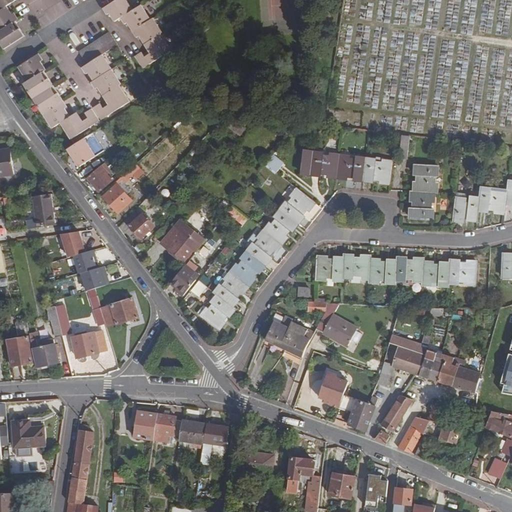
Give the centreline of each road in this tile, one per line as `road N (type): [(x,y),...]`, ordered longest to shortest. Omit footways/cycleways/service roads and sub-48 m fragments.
road 1 (tertiary): [(511,504),(226,392)]
road 2 (tertiary): [(167,316),(15,112)]
road 3 (residential): [(216,375),(242,347),(267,291),(318,231)]
road 4 (residential): [(59,511),(76,387)]
road 5 (residential): [(387,235),(471,240),(511,231)]
road 6 (residential): [(387,235),(390,203),(342,198),(318,231)]
